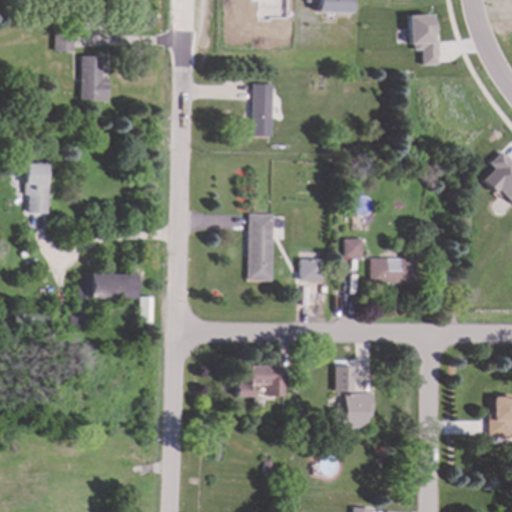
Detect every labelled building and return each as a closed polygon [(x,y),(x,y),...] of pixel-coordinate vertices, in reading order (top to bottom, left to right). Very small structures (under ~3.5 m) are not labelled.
[(418,51),(418,66),(434,65),(433,42),(430,42),(429,15),(405,16),(406,51),(418,51)] [(104,101),(105,78),(99,78),(99,57),(78,57),(77,101),(104,101)] [(268,85),(249,85),(247,137),(267,137),(268,85)] [(485,165),(489,169),(478,182),(492,195),(495,192),(511,207),(511,164),(497,151),(485,165)] [(44,214),(45,165),(22,164),(21,197),(24,197),(24,214),(44,214)] [(242,281),(267,281),(268,216),(244,215),(242,281)] [(358,257),(357,239),(339,240),(339,258),(358,257)] [(411,258),(364,259),(365,285),(412,284),(411,258)] [(317,281),(317,260),(295,260),(294,281),(317,281)] [(131,300),(131,275),(74,274),(74,298),(131,300)] [(10,311),(10,328),(44,329),(45,312),(10,311)] [(72,316),(66,316),(66,326),(81,326),(81,311),(72,311),(72,316)] [(232,398),(249,397),(249,385),(260,385),(260,397),(280,397),(279,367),(232,367),(232,398)] [(329,369),(329,393),(348,393),(349,369),(329,369)] [(366,418),(367,394),(339,393),(339,405),(332,404),(331,426),(361,427),(361,418),(366,418)] [(511,397),(487,397),(487,410),(483,410),(483,437),(511,437),(511,397)]
